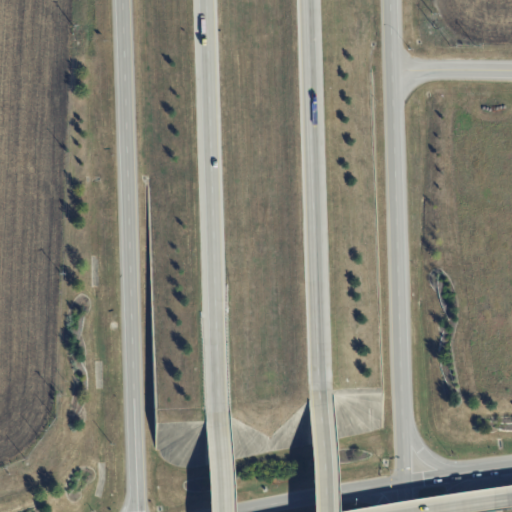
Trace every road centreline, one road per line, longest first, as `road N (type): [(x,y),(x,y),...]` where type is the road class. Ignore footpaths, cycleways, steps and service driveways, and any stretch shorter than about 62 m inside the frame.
road 1 (motorway): [(125,0),(137,511)]
road 2 (motorway): [(208,0),(218,422)]
road 3 (motorway): [(404,484),(392,71)]
road 4 (motorway): [(320,413),(308,0)]
road 5 (trunk): [(404,484),(243,511)]
road 6 (residential): [(511,70),(392,71)]
